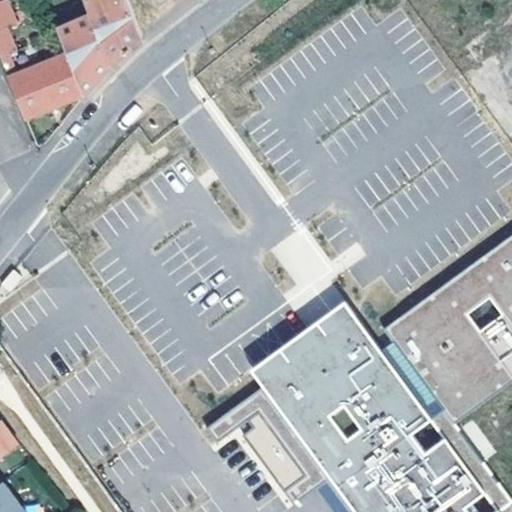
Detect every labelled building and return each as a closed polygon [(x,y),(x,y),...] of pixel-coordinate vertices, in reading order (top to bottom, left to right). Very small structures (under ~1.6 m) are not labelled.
[(143,41),(126,0),(84,0),(91,17),(58,29),(68,54),(84,97),(110,66),(143,41)] [(6,78),(24,121),(84,97),(68,54),(25,70),(9,27),(14,25),(5,3),(0,4),(0,56),(9,77),(6,78)] [(511,8),(501,16),(511,32),(511,8)] [(511,237),(387,329),(457,423),(511,382),(511,237)] [(500,511),(348,301),(255,368),(267,385),(208,427),(218,441),(260,410),(307,475),(285,491),(296,506),(335,478),(359,511),(358,511),(500,511)] [(0,458),(19,444),(0,418),(0,458)] [(473,418),(462,425),(483,459),(494,452),(473,418)] [(0,511),(24,511),(4,484),(0,486),(0,511)]
